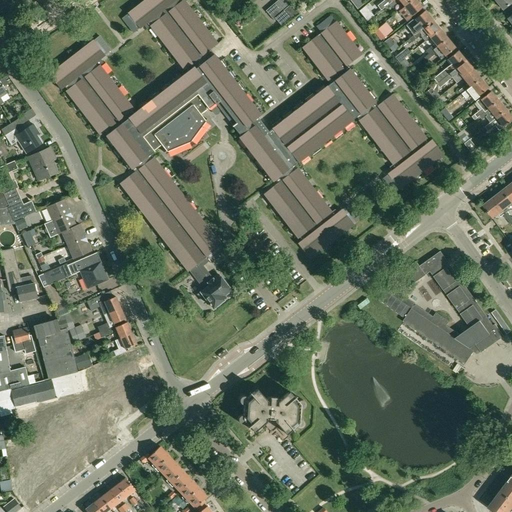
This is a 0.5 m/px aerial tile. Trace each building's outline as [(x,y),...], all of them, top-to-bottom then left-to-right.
[(54,71),(49,75),(61,90),(64,87),(65,87),(67,90),(65,91),(69,96),(74,102),(78,107),(82,113),(86,118),(91,124),(95,129),(100,135),(102,133),(104,132),(106,133),(107,135),(106,136),(107,138),(109,141),(114,147),(118,152),(123,158),(127,163),(130,168),(131,169),(132,169),(135,172),(122,182),(120,184),(124,190),(128,195),(133,201),(137,206),(142,212),(145,217),(150,223),(154,228),(159,234),(163,239),(167,245),(171,250),(176,256),(180,261),(185,267),(188,271),(189,271),(201,263),(203,260),(206,257),(210,261),(211,263),(226,252),(221,245),(222,245),(217,239),(214,235),(209,228),(205,224),(200,217),(197,213),(192,206),(188,202),(183,195),(179,191),(174,184),(171,179),(166,173),(162,168),(157,162),(154,158),(153,158),(150,154),(154,152),(156,150),(162,146),(166,151),(164,153),(165,153),(191,142),(207,121),(207,120),(206,121),(201,115),(206,110),(208,109),(209,110),(210,109),(215,105),(217,104),(220,102),(228,113),(236,123),(233,125),(232,126),(240,137),(239,138),(242,142),(247,148),(250,153),(255,159),(259,164),(264,171),(268,175),(273,181),(275,180),(277,183),(265,193),(263,194),(268,200),(272,205),(276,211),(280,216),(285,222),(289,227),(294,233),(297,238),(299,237),(301,241),(297,244),(310,259),(314,255),(321,250),(325,247),(332,242),(337,238),(343,233),(348,229),(354,225),(352,223),(342,209),(337,213),(335,209),(331,212),(327,206),(323,201),(318,195),(314,190),(309,183),(306,179),(301,173),(297,168),(294,165),(298,162),(303,159),(309,154),(314,150),(320,146),(325,142),(331,137),(336,133),(342,128),(347,124),(352,120),(353,119),(355,117),(358,120),(358,121),(361,125),(366,132),(370,136),(375,143),(379,148),(383,154),(387,159),(392,165),(389,168),(391,171),(387,174),(393,182),(399,189),(399,190),(401,188),(406,185),(411,181),(412,179),(417,176),(422,172),(423,171),(428,168),(433,164),(434,163),(438,159),(444,155),(439,149),(432,140),(427,143),(425,140),(426,139),(422,134),(418,128),(414,123),(409,117),(405,112),(400,105),(397,101),(392,95),(389,97),(377,106),(374,103),(375,102),(371,98),(366,91),(362,87),(357,80),(354,75),(349,69),(348,69),(346,67),(359,57),(361,55),(356,49),(352,44),(347,37),(343,32),(338,26),(335,22),(330,15),(316,26),(321,33),(318,35),(303,47),(301,48),(306,54),(310,59),(315,65),(318,70),(323,76),(327,81),(330,84),(326,86),(322,89),(315,94),(311,98),(305,103),(300,106),(293,111),(289,115),(282,120),(278,124),(271,129),(272,129),(271,129),(269,132),(260,120),(258,117),(261,115),(257,110),(252,103),(249,99),(244,92),(240,88),(235,81),(231,76),(226,70),(223,65),(220,61),(218,59),(214,54),(212,56),(208,51),(215,45),(217,44),(213,38),(208,32),(204,26),(200,21),(195,15),(191,10),(186,4),(183,0),(182,1),(181,0),(144,0),(138,5),(134,8),(127,14),(129,15),(139,29),(144,25),(147,29),(149,27),(154,33),(157,37),(162,43),(166,48),(171,54),(174,59),(179,65),(183,70),(183,71),(185,70),(187,72),(183,75),(178,79),(172,84),(167,88),(161,92),(156,96),(150,101),(145,105),(139,110),(134,114),(132,111),(134,109),(130,104),(125,98),(122,93),(117,87),(113,82),(108,76),(105,72),(100,65),(103,63),(100,60),(105,56),(94,43),(93,41),(87,45),(82,49),(75,54),(71,58),(65,63),(60,66),(57,68),(54,71)] [(284,12),(292,6),(292,5),(288,0),(278,0),(275,2),(271,6),(266,11),(274,21),(276,19),(284,12)] [(362,6),(356,0),(349,0),(357,10),(362,6)] [(393,0),(385,0),(378,6),(381,10),(388,5),(393,0)] [(411,18),(412,16),(422,8),(415,0),(412,0),(404,7),(398,11),(407,21),(411,18)] [(511,0),(495,0),(503,11),(511,3),(511,0)] [(359,11),(367,21),(374,16),(365,5),(359,11)] [(411,32),(413,35),(432,20),(424,11),(414,19),(411,19),(406,23),(412,31),(411,32)] [(413,35),(409,39),(412,43),(416,39),(421,35),(422,36),(426,33),(429,38),(440,29),(432,20),(413,35)] [(381,27),(375,32),(375,33),(381,40),(388,35),(381,27)] [(436,48),(437,47),(447,39),(440,29),(429,38),(434,44),(433,45),(436,48)] [(399,47),(391,37),(384,42),(393,52),(399,47)] [(437,47),(436,48),(433,50),(428,54),(422,59),(425,62),(435,54),(440,60),(455,48),(447,39),(437,47)] [(433,78),(437,83),(465,61),(457,51),(446,61),(449,65),(433,78)] [(437,83),(436,84),(439,88),(453,77),(458,82),(463,78),(473,70),(465,61),(437,83)] [(473,70),(463,78),(467,84),(470,87),(480,79),(473,70)] [(467,90),(461,95),(465,99),(469,95),(474,101),(479,97),(478,96),(488,88),(480,79),(470,87),(467,90)] [(464,86),(458,91),(461,95),(467,90),(464,86)] [(425,93),(424,94),(431,103),(439,97),(431,88),(425,93)] [(480,98),(476,101),(482,109),(484,112),(488,109),(498,101),(490,92),(481,99),(480,98)] [(488,109),(495,118),(506,110),(498,101),(488,109)] [(482,109),(474,115),(477,118),(479,116),(484,112),(482,109)] [(511,120),(511,117),(506,110),(495,118),(484,127),(488,131),(495,126),(499,131),(511,120)] [(24,115),(19,118),(10,124),(14,130),(27,121),(24,115)] [(4,136),(14,130),(10,124),(1,131),(4,136)] [(33,124),(28,127),(18,134),(15,129),(4,136),(11,146),(18,141),(26,154),(41,144),(36,135),(38,133),(33,124)] [(467,137),(463,132),(458,136),(463,141),(467,137)] [(464,144),(471,153),(476,148),(469,140),(469,139),(464,144)] [(50,148),(43,151),(28,157),(38,180),(52,174),(57,172),(50,157),(54,156),(50,148)] [(0,167),(0,173),(4,172),(15,167),(16,169),(20,167),(17,160),(0,167)] [(4,172),(0,173),(0,186),(1,189),(3,194),(5,198),(9,205),(9,207),(22,202),(16,189),(12,182),(9,175),(6,177),(4,172)] [(511,183),(503,191),(511,202),(511,183)] [(497,195),(493,198),(505,214),(507,212),(509,211),(507,207),(511,202),(503,191),(497,195)] [(0,207),(4,208),(9,205),(5,198),(0,200),(0,207)] [(490,201),(484,206),(493,218),(496,215),(498,214),(501,217),(503,215),(505,214),(493,198),(490,201)] [(70,213),(69,211),(64,199),(57,202),(45,207),(51,221),(70,213)] [(23,206),(22,202),(9,207),(7,208),(13,222),(35,212),(30,202),(23,206)] [(0,225),(14,224),(13,222),(7,208),(0,208),(0,225)] [(70,213),(51,221),(44,224),(46,227),(45,228),(45,229),(45,230),(45,231),(46,232),(47,233),(48,233),(50,237),(61,233),(61,232),(76,226),(70,213)] [(22,219),(14,222),(18,230),(25,227),(22,219)] [(86,238),(85,236),(80,224),(76,226),(61,232),(61,233),(67,246),(86,238)] [(29,231),(22,234),(28,248),(35,244),(32,236),(29,231)] [(72,259),(87,253),(91,251),(86,238),(67,246),(72,259)] [(426,274),(430,271),(434,276),(444,290),(447,295),(457,309),(461,314),(470,328),(465,331),(463,333),(460,335),(446,325),(449,321),(436,312),(433,317),(415,304),(414,306),(414,305),(415,303),(397,291),(387,284),(384,289),(382,288),(375,298),(405,318),(403,321),(465,364),(474,352),(474,351),(476,352),(479,350),(480,352),(481,353),(504,336),(495,324),(493,325),(486,316),(455,272),(450,265),(449,265),(452,262),(450,259),(447,261),(446,261),(447,260),(441,251),(429,259),(427,261),(425,263),(420,266),(416,261),(398,275),(405,284),(407,288),(422,278),(426,275),(426,274)] [(48,285),(79,271),(87,289),(93,286),(108,279),(102,267),(100,268),(98,263),(99,263),(95,254),(97,253),(96,253),(67,265),(66,263),(43,274),(48,285)] [(15,256),(2,259),(9,291),(16,289),(19,302),(37,298),(36,291),(37,291),(36,285),(35,285),(34,283),(35,283),(33,274),(19,277),(15,256)] [(201,263),(189,271),(201,286),(204,289),(201,292),(197,294),(202,301),(206,298),(207,300),(213,308),(215,307),(217,307),(221,304),(221,302),(226,298),(224,296),(231,291),(218,275),(213,278),(204,266),(210,261),(206,257),(203,260),(201,263)] [(88,301),(87,301),(91,311),(92,310),(101,306),(105,314),(120,308),(115,297),(104,302),(101,295),(88,301)] [(99,331),(114,324),(125,319),(120,308),(105,314),(108,322),(97,327),(99,331)] [(49,378),(77,371),(66,329),(58,331),(56,320),(34,326),(37,336),(38,336),(49,378)] [(60,329),(68,328),(66,320),(58,321),(60,329)] [(115,327),(120,338),(131,333),(127,322),(115,327)] [(99,331),(99,332),(102,337),(112,333),(109,328),(115,325),(114,324),(99,331)] [(73,341),(81,338),(77,327),(69,330),(73,341)] [(13,338),(11,339),(14,352),(24,350),(25,354),(34,352),(30,336),(28,337),(26,329),(12,332),(13,338)] [(113,351),(109,353),(111,358),(115,356),(121,353),(126,351),(125,349),(136,344),(132,334),(131,333),(120,338),(115,341),(119,349),(113,351)] [(0,391),(29,384),(24,367),(9,371),(4,336),(0,336),(0,391)] [(76,357),(74,358),(78,370),(90,366),(92,366),(88,353),(85,354),(76,357)] [(461,366),(457,372),(461,375),(462,375),(466,369),(463,367),(461,366)] [(138,369),(128,377),(142,395),(152,387),(138,369)] [(49,378),(29,384),(0,391),(0,412),(0,413),(18,408),(60,397),(83,391),(80,370),(77,371),(49,378)] [(128,377),(118,384),(132,402),(142,395),(128,377)] [(118,384),(109,391),(123,409),(132,402),(118,384)] [(276,423),(278,425),(286,434),(289,432),(299,423),(301,404),(289,391),(279,399),(277,397),(268,397),(266,399),(257,389),(244,400),(243,419),(254,432),(257,430),(259,432),(268,424),(274,425),(276,423)] [(109,391),(99,399),(113,417),(123,409),(109,391)] [(100,418),(91,425),(105,443),(115,436),(100,418)] [(91,425),(81,433),(95,451),(105,443),(91,425)] [(81,433),(72,440),(86,458),(95,451),(81,433)] [(72,440),(62,448),(76,466),(86,458),(72,440)] [(148,453),(140,459),(143,463),(148,459),(194,508),(196,507),(196,508),(197,509),(205,503),(204,501),(203,500),(207,497),(201,491),(199,488),(193,482),(191,480),(186,474),(183,471),(177,464),(174,462),(169,456),(168,455),(165,452),(160,446),(150,456),(148,453)] [(62,448),(52,455),(66,473),(76,466),(62,448)] [(53,461),(45,467),(56,481),(64,475),(53,461)] [(45,467),(38,473),(49,487),(56,481),(45,467)] [(8,468),(0,469),(0,473),(1,480),(10,479),(8,468)] [(38,473),(30,479),(41,493),(49,487),(38,473)] [(495,511),(508,511),(511,507),(511,476),(489,507),(495,511)] [(125,478),(117,485),(126,497),(134,490),(125,478)] [(30,479),(23,484),(34,499),(41,493),(30,479)] [(12,491),(10,480),(0,481),(0,489),(0,493),(12,491)] [(23,484),(15,491),(26,505),(34,499),(23,484)] [(118,503),(126,497),(117,485),(109,491),(118,503)] [(109,491),(101,497),(110,509),(118,503),(109,491)] [(168,496),(171,499),(176,495),(172,491),(168,496)] [(172,500),(178,506),(183,501),(177,495),(172,500)] [(101,497),(93,503),(100,511),(106,511),(110,509),(101,497)] [(130,500),(134,506),(138,503),(134,497),(130,500)] [(14,499),(9,503),(15,511),(16,511),(21,508),(14,499)] [(203,500),(196,507),(199,511),(207,506),(203,500)] [(15,511),(9,503),(4,507),(7,511),(15,511)] [(100,511),(93,503),(85,509),(86,511),(100,511)]
